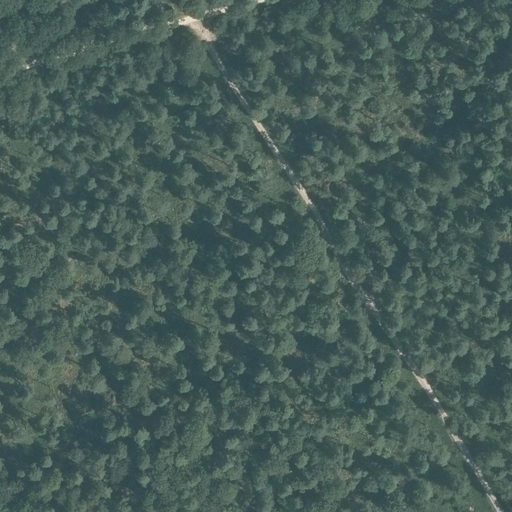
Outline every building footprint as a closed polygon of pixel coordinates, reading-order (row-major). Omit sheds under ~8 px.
[(200,28),(217,25),(215,17),(199,19),(200,28)] [(175,27),(169,30),(172,36),(178,34),(175,27)] [(107,54),(115,53),(115,46),(106,47),(107,54)] [(70,69),(86,60),(81,50),(65,59),(70,69)] [(42,75),(52,70),(47,62),(38,67),(42,75)]
